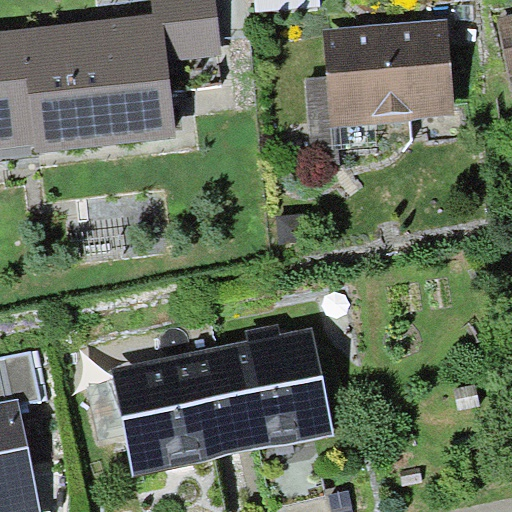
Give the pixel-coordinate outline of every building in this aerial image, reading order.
[(165,0),(158,1),(161,24),(0,41),(0,146),(40,142),(41,150),(170,136),(161,56),(214,50),(208,0),(165,0)] [(511,15),(491,21),(511,95),(511,15)] [(448,22),(325,33),(333,124),(456,114),(448,22)] [(366,452),(348,352),(247,370),(264,469),(366,452)] [(131,390),(150,491),(264,469),(247,370),(131,390)] [(0,413),(0,511),(46,511),(28,409),(0,413)]
